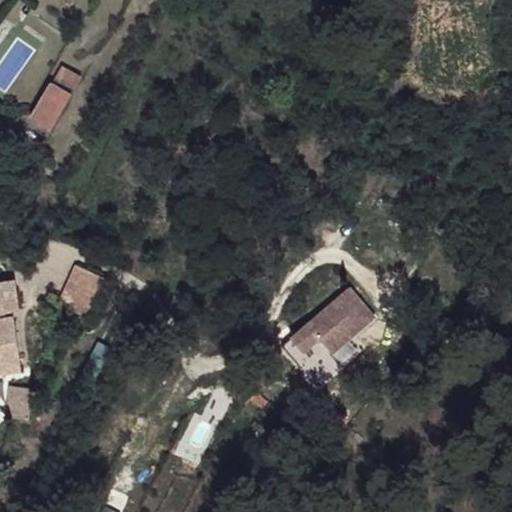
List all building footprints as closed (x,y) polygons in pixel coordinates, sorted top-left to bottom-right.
[(86,76),(67,65),(54,86),(77,97),(86,76)] [(77,97),(54,86),(37,123),(60,135),(77,97)] [(112,291),(86,276),(64,315),(90,331),(112,291)] [(22,285),(0,285),(0,370),(21,369),(18,315),(24,315),(22,285)] [(351,295),(345,287),(336,295),(343,303),(351,295)] [(336,295),(335,294),(320,308),(327,318),(338,307),(343,303),(336,295)] [(368,313),(351,295),(343,303),(338,307),(356,324),(368,313)] [(338,307),(327,318),(330,320),(346,335),(356,324),(338,307)] [(327,318),(320,308),(306,324),(317,335),(330,320),(327,318)] [(21,369),(0,370),(0,379),(21,379),(21,369)] [(32,396),(10,390),(3,423),(25,429),(32,396)]
